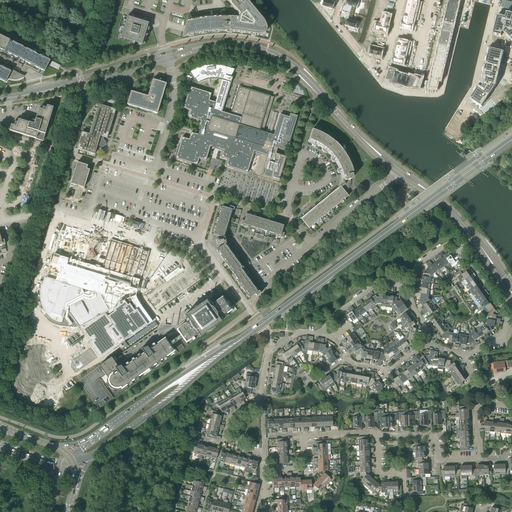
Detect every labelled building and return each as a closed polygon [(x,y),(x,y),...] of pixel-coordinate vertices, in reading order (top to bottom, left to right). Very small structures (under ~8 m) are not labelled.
[(186,21),(182,37),(188,36),(196,34),(198,33),(209,32),(211,31),(220,31),(224,31),(238,32),(240,32),(259,35),(260,35),(260,34),(261,34),(262,34),(263,34),(264,33),(265,33),(265,32),(266,31),(266,30),(266,29),(266,28),(266,27),(266,26),(265,26),(265,25),(265,24),(266,24),(246,0),(228,0),(230,2),(239,14),(238,18),(235,18),(224,17),(219,17),(210,18),(195,19),(186,21)] [(326,0),(324,0),(323,6),(333,9),(335,3),(326,0)] [(497,16),(493,34),(501,36),(502,33),(505,34),(511,41),(511,14),(506,13),(505,18),(497,16)] [(383,15),(381,25),(387,27),(388,23),(389,20),(390,16),(383,15)] [(127,17),(122,32),(120,38),(142,45),(147,27),(145,26),(144,24),(145,22),(127,17)] [(348,19),(346,26),(356,29),(358,22),(348,19)] [(377,24),(375,30),(379,31),(382,32),(386,33),(387,27),(381,25),(377,24)] [(443,24),(442,31),(451,33),(453,26),(443,24)] [(0,48),(4,51),(4,50),(6,51),(7,52),(7,53),(18,58),(18,57),(19,58),(21,59),(31,64),(33,65),(34,65),(34,66),(44,71),(50,60),(49,60),(46,58),(45,57),(45,56),(45,55),(44,55),(44,54),(44,53),(43,53),(43,52),(42,52),(41,51),(40,50),(39,50),(38,50),(37,50),(37,49),(36,49),(35,49),(34,49),(33,49),(32,50),(31,50),(30,50),(26,48),(26,49),(24,48),(23,47),(13,42),(12,42),(11,41),(9,41),(10,40),(0,35),(0,48)] [(371,47),(369,53),(373,54),(373,55),(377,56),(377,55),(380,56),(382,50),(371,47)] [(482,81),(470,99),(482,107),(496,85),(504,52),(490,49),(482,81)] [(60,66),(52,61),(49,66),(58,70),(60,66)] [(230,115),(220,112),(229,83),(230,83),(232,78),(230,77),(234,70),(224,67),(224,66),(216,65),(205,66),(205,65),(198,68),(197,68),(189,72),(194,79),(193,79),(196,84),(199,83),(201,82),(204,81),(206,80),(209,80),(211,79),(214,79),(217,79),(219,80),(221,81),(215,102),(209,100),(211,93),(189,87),(183,108),(190,110),(188,117),(201,121),(197,135),(190,132),(188,139),(181,137),(175,158),(196,165),(198,158),(205,160),(209,146),(223,150),(221,157),(227,160),(225,166),(247,173),(253,154),(254,154),(254,155),(257,156),(258,155),(259,156),(253,174),(278,181),(286,157),(276,154),(277,148),(284,150),(286,144),(288,144),(297,116),(290,114),(289,118),(279,115),(273,136),(266,133),(266,134),(262,132),(273,97),(270,97),(270,96),(238,87),(230,115)] [(23,77),(24,76),(11,69),(10,71),(0,66),(0,67),(0,66),(0,79),(5,82),(7,78),(9,79),(10,79),(11,79),(13,80),(14,80),(15,80),(17,79),(18,79),(19,79),(21,78),(22,77),(23,77)] [(390,70),(387,79),(392,81),(395,73),(395,71),(390,70)] [(392,81),(391,82),(397,84),(400,74),(395,73),(392,81)] [(400,74),(397,84),(402,86),(405,76),(400,74)] [(405,76),(402,86),(407,87),(410,78),(405,76)] [(410,78),(407,87),(412,88),(416,78),(415,78),(410,76),(410,78)] [(416,78),(412,88),(418,88),(421,79),(416,77),(415,78),(416,78)] [(426,83),(425,89),(436,89),(438,80),(431,78),(430,84),(426,83)] [(127,98),(127,99),(128,99),(126,104),(127,105),(156,114),(157,113),(166,84),(166,83),(160,82),(161,80),(160,79),(159,79),(159,80),(158,81),(153,79),(152,80),(148,96),(131,91),(131,92),(129,97),(128,97),(127,96),(127,97),(126,97),(126,98),(127,98)] [(115,110),(98,104),(89,134),(82,132),(77,149),(94,154),(97,145),(100,146),(103,137),(107,138),(115,110)] [(11,125),(9,131),(43,141),(53,107),(47,105),(46,108),(43,107),(42,109),(39,108),(35,120),(36,120),(35,121),(33,121),(33,120),(32,119),(31,119),(31,120),(31,121),(32,121),(31,123),(31,124),(30,123),(18,119),(17,123),(15,122),(14,125),(11,125)] [(450,130),(446,135),(457,142),(460,137),(461,137),(469,125),(470,126),(483,116),(465,105),(458,117),(457,117),(449,129),(450,130)] [(352,177),(352,176),(352,175),(353,174),(351,166),(348,159),(343,153),(342,150),(335,143),(333,141),(326,136),(319,133),(312,130),(309,140),(315,142),(321,145),(326,149),(331,154),(335,159),(338,164),(341,170),(343,176),(341,177),(340,183),(339,186),(341,188),(301,220),(308,229),(312,226),(312,225),(314,224),(318,221),(317,221),(319,219),(322,217),(322,218),(329,212),(329,211),(333,208),(348,196),(343,190),(345,189),(346,188),(347,187),(347,186),(348,185),(348,184),(348,183),(348,182),(348,181),(348,180),(349,180),(350,180),(351,180),(351,179),(352,179),(352,178),(352,177)] [(143,153),(145,149),(122,142),(121,146),(143,153)] [(84,188),(86,181),(89,170),(86,169),(87,166),(77,162),(70,184),(84,188)] [(454,171),(459,175),(466,181),(467,181),(467,180),(456,170),(455,170),(454,171)] [(241,268),(233,257),(234,256),(226,244),(224,238),(225,235),(224,235),(231,210),(233,211),(234,208),(229,206),(228,209),(221,207),(211,240),(212,241),(213,245),(212,246),(224,263),(225,262),(227,264),(226,265),(228,268),(229,267),(232,272),(231,273),(237,280),(235,281),(238,285),(239,284),(242,288),(241,289),(243,293),(245,292),(248,296),(246,297),(248,299),(254,294),(255,297),(259,294),(258,291),(256,292),(240,269),(241,268)] [(281,233),(281,231),(283,226),(246,215),(244,222),(241,221),(240,225),(242,226),(243,225),(248,226),(280,236),(279,238),(282,239),(283,234),(281,233)] [(80,232),(67,228),(62,243),(58,242),(56,243),(52,257),(56,264),(54,272),(51,271),(50,272),(48,273),(44,278),(42,282),(40,287),(39,290),(39,293),(39,295),(39,298),(39,300),(40,303),(41,306),(42,308),(43,310),(40,311),(42,313),(43,315),(45,317),(47,320),(50,322),(52,323),(53,324),(54,324),(59,325),(62,326),(65,326),(66,326),(67,324),(69,325),(73,325),(75,325),(75,327),(79,333),(81,332),(131,298),(131,296),(130,293),(129,291),(130,291),(131,290),(131,289),(131,288),(131,287),(130,287),(130,286),(129,286),(128,284),(128,282),(128,279),(129,279),(129,277),(129,272),(130,269),(136,249),(132,248),(130,248),(130,249),(128,249),(129,248),(128,246),(125,246),(122,241),(91,231),(87,234),(83,233),(82,234),(80,234),(80,233),(80,232)] [(449,263),(451,265),(455,262),(449,253),(447,254),(446,253),(444,255),(444,256),(449,263)] [(442,258),(439,254),(437,256),(438,258),(440,260),(444,266),(449,263),(444,256),(442,258)] [(444,266),(440,260),(435,263),(439,270),(444,266)] [(439,270),(435,263),(430,266),(435,273),(439,270)] [(435,273),(430,266),(426,269),(427,271),(427,273),(423,273),(423,276),(424,276),(432,278),(432,274),(435,273)] [(178,267),(163,278),(166,282),(184,270),(182,268),(180,269),(178,267)] [(461,282),(463,280),(470,276),(472,274),(474,273),(471,269),(468,272),(468,270),(457,278),(461,282)] [(470,276),(463,280),(466,285),(473,281),(475,280),(473,277),(475,276),(474,273),(472,274),(470,276)] [(473,281),(466,285),(470,290),(476,285),(473,281)] [(476,285),(470,290),(467,292),(470,296),(473,294),(480,290),(476,285)] [(220,298),(221,299),(230,311),(218,319),(220,322),(220,321),(221,322),(220,322),(221,322),(237,311),(234,308),(231,303),(228,299),(220,288),(215,286),(214,289),(220,298)] [(481,292),(480,290),(473,294),(476,299),(483,294),(487,292),(485,289),(481,292)] [(419,301),(421,303),(417,306),(419,308),(422,306),(423,305),(430,300),(428,298),(429,294),(421,293),(419,293),(416,292),(416,295),(420,296),(419,301)] [(479,304),(486,299),(485,297),(489,294),(487,292),(483,294),(476,299),(479,304)] [(371,299),(375,305),(378,303),(381,304),(383,296),(383,294),(380,294),(379,297),(377,297),(376,295),(371,299)] [(131,298),(81,332),(100,358),(124,341),(152,321),(150,318),(143,310),(139,304),(137,299),(135,296),(131,298)] [(397,297),(394,296),(394,298),(393,306),(396,306),(398,309),(404,304),(401,299),(399,301),(397,300),(397,297)] [(207,308),(221,299),(220,298),(207,307),(203,301),(182,317),(178,320),(177,327),(171,326),(165,326),(165,323),(113,361),(111,357),(109,359),(109,358),(104,361),(105,362),(103,363),(98,366),(78,381),(98,409),(200,338),(199,337),(199,338),(198,337),(199,337),(197,334),(185,342),(177,330),(190,320),(191,321),(194,319),(193,318),(195,317),(194,315),(202,310),(203,311),(204,310),(205,311),(208,309),(207,308)] [(230,311),(221,299),(207,308),(208,309),(205,311),(204,310),(203,311),(202,310),(194,315),(195,317),(193,318),(194,319),(191,321),(190,320),(177,330),(185,342),(197,334),(199,337),(198,337),(199,338),(199,337),(200,338),(221,322),(220,322),(221,322),(220,321),(220,322),(218,319),(230,311)] [(375,305),(371,299),(366,302),(371,308),(375,305)] [(489,304),(486,299),(479,304),(481,306),(478,308),(480,310),(483,309),(489,304)] [(423,305),(422,306),(424,309),(425,308),(427,310),(433,305),(430,300),(423,305)] [(483,309),(480,310),(483,315),(486,313),(494,308),(496,307),(494,304),(495,303),(493,301),(491,303),(489,304),(483,309)] [(371,308),(366,302),(361,305),(366,312),(371,308)] [(408,309),(404,304),(398,309),(401,314),(408,309)] [(366,312),(361,305),(357,308),(361,315),(366,312)] [(437,310),(433,305),(427,310),(430,314),(437,310)] [(361,315),(357,308),(352,312),(357,318),(361,315)] [(487,319),(495,320),(496,315),(494,314),(493,313),(496,311),(494,308),(486,313),(488,316),(487,319)] [(357,318),(352,312),(348,315),(352,321),(357,318)] [(403,322),(409,318),(408,315),(406,313),(399,317),(403,322)] [(432,321),(435,325),(442,321),(444,319),(441,314),(432,321)] [(409,318),(403,322),(406,327),(413,322),(413,321),(415,320),(414,318),(415,317),(413,315),(411,316),(409,318)] [(489,331),(489,332),(492,330),(492,329),(490,327),(492,326),(494,326),(495,320),(487,319),(487,322),(484,324),(489,331)] [(413,321),(413,322),(406,327),(408,330),(407,333),(415,334),(416,328),(414,328),(413,326),(416,324),(413,321)] [(445,325),(442,321),(435,325),(438,330),(445,325)] [(438,330),(441,335),(448,330),(450,328),(447,324),(445,325),(438,330)] [(479,327),(484,334),(486,333),(487,334),(489,332),(489,331),(484,324),(479,327)] [(484,334),(479,327),(475,331),(479,337),(484,334)] [(448,330),(441,335),(445,339),(447,338),(449,338),(448,342),(451,342),(452,341),(453,333),(450,333),(448,330)] [(479,337),(475,331),(470,334),(475,341),(479,337)] [(349,343),(357,338),(353,333),(347,338),(348,340),(347,340),(349,343)] [(406,336),(404,338),(409,345),(412,344),(410,341),(412,339),(414,340),(415,334),(407,333),(406,336)] [(463,344),(466,345),(466,346),(468,346),(469,346),(470,345),(471,344),(472,342),(475,346),(478,345),(476,343),(475,341),(470,334),(468,336),(464,335),(463,344)] [(307,350),(309,336),(306,336),(305,341),(300,341),(296,344),(296,345),(301,351),(304,350),(307,350)] [(318,352),(320,338),(317,338),(316,343),(314,343),(312,351),(318,352)] [(320,338),(318,352),(321,353),(323,355),(330,351),(331,350),(329,347),(326,349),(324,347),(325,345),(323,345),(324,339),(320,338)] [(347,351),(360,342),(357,338),(349,343),(350,345),(346,349),(347,351)] [(404,338),(399,341),(404,348),(406,346),(407,347),(409,345),(404,338)] [(402,349),(404,348),(399,341),(398,339),(393,342),(400,352),(403,350),(402,349)] [(356,352),(363,347),(360,342),(347,351),(349,354),(354,350),(356,352)] [(393,342),(388,345),(395,354),(396,356),(398,358),(398,359),(402,357),(399,353),(400,352),(393,342)] [(296,344),(293,346),(293,347),(291,348),(296,355),(301,351),(296,345),(296,344)] [(388,345),(383,348),(385,351),(390,358),(391,359),(394,357),(393,356),(395,354),(388,345)] [(365,350),(363,347),(356,352),(358,355),(360,353),(362,355),(361,357),(367,358),(368,350),(365,350)] [(296,355),(291,348),(287,351),(291,358),(296,355)] [(284,353),(282,349),(279,351),(281,353),(282,355),(287,361),(288,364),(293,361),(291,358),(287,351),(284,353)] [(333,353),(331,350),(330,351),(323,355),(321,357),(324,362),(326,360),(333,355),(332,353),(333,353)] [(380,352),(378,360),(384,361),(384,359),(386,358),(388,360),(391,359),(390,358),(385,351),(383,353),(380,352)] [(429,365),(432,366),(435,351),(430,351),(429,357),(426,356),(425,358),(422,360),(426,367),(429,365)] [(437,369),(443,370),(444,368),(445,359),(445,357),(446,355),(446,353),(443,353),(442,359),(439,358),(438,367),(437,369)] [(276,365),(284,366),(284,363),(287,361),(282,355),(278,358),(279,360),(278,362),(275,361),(275,365),(276,365)] [(336,360),(333,355),(326,360),(329,365),(336,360)] [(422,360),(421,359),(420,359),(418,361),(416,357),(413,358),(422,370),(426,367),(422,360)] [(422,370),(413,358),(410,361),(413,364),(412,366),(417,373),(422,370)] [(451,360),(445,359),(444,368),(447,368),(448,371),(455,366),(456,365),(454,362),(453,363),(451,364),(450,363),(451,360)] [(511,359),(489,363),(490,373),(506,371),(505,369),(511,367),(511,359)] [(410,366),(408,363),(404,365),(405,366),(406,368),(408,370),(412,377),(417,373),(412,366),(410,366)] [(455,366),(448,371),(452,375),(458,371),(460,369),(462,368),(463,367),(462,365),(458,368),(456,365),(455,366)] [(356,384),(358,369),(355,369),(355,374),(352,373),(350,383),(356,384)] [(272,376),(282,377),(284,378),(285,372),(283,372),(275,370),(270,370),(270,372),(273,373),(272,376)] [(412,377),(408,370),(406,371),(405,370),(402,372),(403,373),(408,380),(412,377)] [(329,375),(333,382),(336,380),(339,381),(341,373),(341,371),(337,371),(337,374),(334,374),(333,372),(329,375)] [(368,377),(367,386),(370,386),(372,389),(379,384),(380,383),(378,381),(375,383),(374,381),(374,379),(372,378),(373,372),(369,371),(369,373),(369,375),(368,377)] [(455,380),(463,375),(461,372),(460,373),(458,371),(452,375),(455,380)] [(403,383),(408,380),(403,373),(402,372),(400,374),(400,375),(398,376),(403,383)] [(246,376),(245,381),(255,383),(256,378),(252,377),(253,374),(246,373),(246,376)] [(325,376),(323,378),(330,387),(330,388),(335,384),(333,382),(329,375),(326,377),(325,376)] [(464,377),(463,375),(455,380),(458,385),(460,383),(462,385),(464,384),(462,382),(465,380),(464,378),(464,377)] [(403,383),(398,376),(394,380),(399,386),(403,383)] [(330,387),(323,378),(320,379),(321,380),(319,382),(321,384),(319,386),(323,392),(330,387)] [(283,384),(281,383),(273,382),(270,381),(268,381),(268,383),(271,384),(271,387),(272,387),(280,389),(282,389),(283,384)] [(379,384),(372,389),(375,393),(377,392),(379,394),(381,393),(379,391),(382,389),(381,387),(382,386),(380,383),(379,384)] [(276,396),(276,394),(279,394),(280,389),(272,387),(271,387),(270,393),(272,393),(271,395),(276,396)] [(236,393),(241,401),(242,402),(243,405),(245,404),(243,400),(246,398),(240,390),(236,393)] [(241,401),(236,393),(231,395),(236,404),(241,401)] [(231,395),(226,398),(231,407),(232,408),(234,407),(233,406),(236,404),(231,395)] [(231,407),(226,398),(222,401),(227,410),(231,407)] [(227,410),(222,401),(217,404),(217,403),(215,405),(216,407),(218,406),(222,412),(227,410)] [(456,413),(456,415),(469,415),(469,409),(465,409),(465,406),(458,406),(458,410),(459,410),(459,413),(456,413)] [(420,414),(420,425),(428,425),(428,420),(431,419),(431,410),(427,410),(428,414),(420,414)] [(212,414),(210,419),(220,421),(221,416),(218,415),(218,412),(212,411),(211,414),(212,414)] [(446,419),(445,415),(445,411),(441,411),(441,414),(433,414),(434,425),(442,425),(442,419),(446,419)] [(366,417),(366,427),(374,427),(374,422),(378,422),(377,412),(374,412),(374,416),(366,417)] [(408,426),(408,416),(404,416),(404,412),(398,412),(399,420),(402,420),(402,426),(408,426)] [(412,415),(408,416),(408,426),(415,426),(415,420),(418,420),(417,412),(412,412),(412,415)] [(397,413),(388,414),(388,417),(388,427),(395,426),(394,420),(397,420),(397,413)] [(353,417),(354,428),(362,428),(361,422),(365,422),(364,414),(361,414),(361,417),(353,417)] [(388,414),(378,414),(378,421),(381,421),(382,427),(388,427),(388,417),(388,414)] [(219,424),(220,421),(210,419),(209,424),(223,428),(223,426),(219,424)] [(216,437),(217,432),(207,429),(206,434),(205,437),(208,437),(214,439),(214,437),(216,437)] [(359,440),(359,445),(369,445),(369,439),(365,439),(365,437),(359,437),(359,440)] [(277,442),(277,447),(287,447),(287,441),(283,442),(283,439),(276,439),(276,442),(277,442)] [(327,441),(320,441),(320,444),(317,444),(317,447),(313,448),(313,450),(329,449),(329,444),(327,444),(327,441)] [(470,447),(470,441),(460,442),(460,447),(460,450),(468,450),(468,447),(470,447)] [(413,452),(416,452),(425,452),(425,446),(422,446),(421,444),(415,444),(415,446),(413,447),(413,452)] [(205,456),(208,446),(202,445),(199,458),(201,458),(202,455),(205,456)] [(218,449),(213,448),(210,461),(212,461),(212,458),(216,459),(218,449)] [(224,462),(227,448),(225,448),(224,452),(221,451),(218,461),(224,462)] [(425,457),(425,452),(416,452),(416,457),(415,457),(415,461),(418,461),(422,460),(422,457),(425,457)] [(245,468),(249,454),(246,453),(245,457),(242,457),(239,466),(245,468)] [(424,460),(422,460),(418,461),(418,464),(419,469),(428,469),(428,463),(425,463),(424,460)] [(500,474),(500,464),(494,464),(494,468),(491,468),(492,475),(495,475),(495,474),(500,474)] [(508,471),(508,469),(508,467),(505,468),(505,464),(500,464),(500,474),(505,474),(508,474),(508,471)] [(475,476),(474,469),(472,469),(472,465),(466,466),(466,475),(472,475),(472,476),(475,476)] [(483,475),(483,465),(477,465),(477,469),(474,469),(475,476),(478,476),(478,475),(483,475)] [(492,475),(491,468),(489,468),(489,465),(483,465),(483,475),(488,474),(488,475),(492,475)] [(450,476),(449,466),(444,466),(444,470),(441,470),(441,477),(444,477),(444,476),(450,476)] [(458,476),(458,469),(455,469),(455,466),(449,466),(450,476),(455,476),(458,476)] [(466,475),(466,466),(461,466),(461,469),(458,469),(458,476),(461,476),(461,479),(466,478),(466,475)] [(370,472),(370,467),(360,467),(360,473),(360,476),(363,475),(366,473),(366,472),(370,472)] [(429,474),(428,469),(419,469),(419,474),(418,474),(418,477),(416,477),(423,477),(425,477),(425,474),(429,474)] [(324,473),(320,477),(327,484),(331,480),(329,478),(331,475),(331,474),(329,474),(329,473),(328,473),(328,475),(327,476),(325,473),(324,473)] [(365,485),(372,478),(368,474),(367,475),(366,474),(366,473),(363,475),(365,477),(361,481),(365,485)] [(327,484),(320,477),(316,481),(323,488),(327,484)] [(423,480),(423,477),(416,477),(416,480),(412,480),(413,486),(422,486),(422,480),(423,480)] [(369,489),(376,481),(372,478),(365,485),(369,489)] [(311,480),(305,480),(305,490),(311,490),(311,492),(313,492),(313,488),(312,487),(311,488),(311,480)] [(194,481),(192,486),(206,490),(207,487),(202,486),(203,483),(194,481)] [(323,488),(316,481),(312,485),(313,486),(312,487),(313,488),(313,492),(315,492),(317,489),(320,492),(323,488)] [(380,485),(376,481),(369,489),(373,493),(375,490),(378,493),(379,490),(380,487),(379,486),(380,485)] [(388,492),(387,482),(382,483),(382,487),(380,487),(379,490),(382,490),(382,493),(386,492),(386,496),(388,496),(388,492)] [(398,482),(393,482),(393,492),(398,492),(402,492),(401,485),(398,486),(398,482)] [(422,491),(422,486),(413,486),(413,492),(416,492),(416,494),(423,494),(423,491),(422,491)] [(256,495),(258,490),(245,487),(245,489),(248,489),(247,493),(256,495)] [(200,497),(200,494),(191,491),(189,496),(203,500),(204,498),(200,497)] [(212,510),(215,497),(213,497),(212,500),(209,499),(207,508),(212,510)] [(254,506),(255,500),(242,497),(242,499),(245,500),(244,503),(254,506)] [(220,511),(222,511),(226,500),(223,499),(223,502),(220,502),(217,511),(220,511)] [(228,500),(226,500),(222,511),(228,511),(230,504),(227,503),(228,500)] [(197,507),(198,504),(188,502),(187,507),(201,510),(201,508),(197,507)] [(461,505),(460,511),(464,511),(472,511),(473,508),(470,507),(470,505),(464,503),(463,506),(461,505)]
